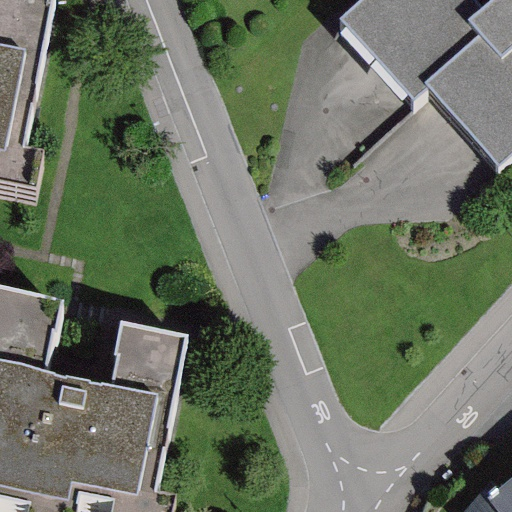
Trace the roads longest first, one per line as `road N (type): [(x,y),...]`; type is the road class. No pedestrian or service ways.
road 1 (residential): [(354,511),(156,0)]
road 2 (residential): [(370,511),(511,354)]
